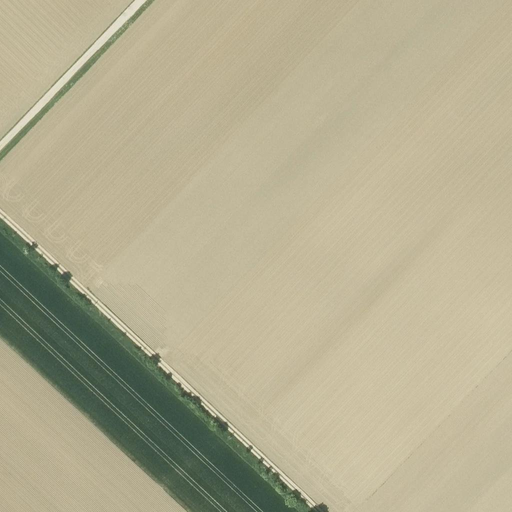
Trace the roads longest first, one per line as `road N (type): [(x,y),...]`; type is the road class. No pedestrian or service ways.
road 1 (track): [(0,212),(318,511)]
road 2 (track): [(0,145),(139,0)]
